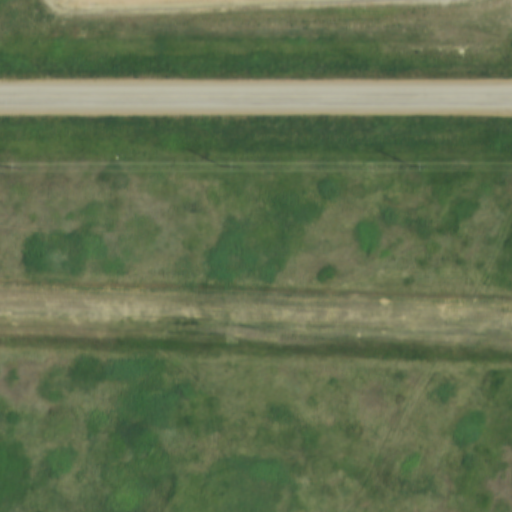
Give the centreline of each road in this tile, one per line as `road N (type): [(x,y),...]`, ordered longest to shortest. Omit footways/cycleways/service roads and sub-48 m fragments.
road 1 (tertiary): [(0,103),(511,102)]
road 2 (track): [(343,511),(413,389),(484,288),(511,208)]
